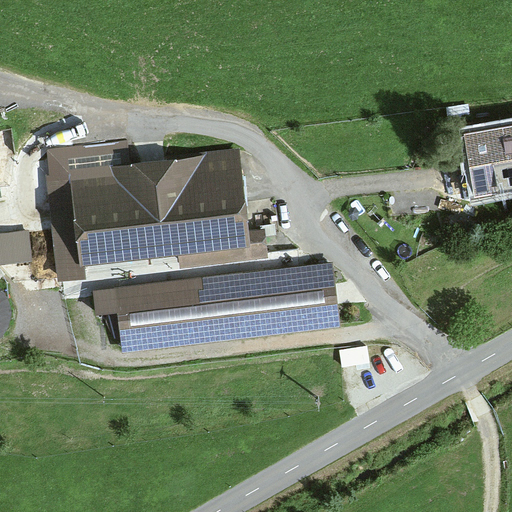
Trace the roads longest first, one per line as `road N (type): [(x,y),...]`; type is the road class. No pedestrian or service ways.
road 1 (tertiary): [(217,511),(511,344)]
road 2 (track): [(461,372),(490,433),(490,511)]
